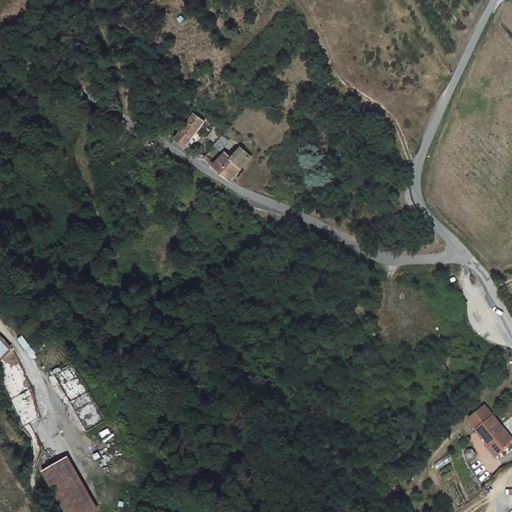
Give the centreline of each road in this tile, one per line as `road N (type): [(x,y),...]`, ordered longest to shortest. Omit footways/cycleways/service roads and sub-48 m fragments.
road 1 (unclassified): [(0,42),(128,113),(242,193),(390,260),(458,257)]
road 2 (unclassified): [(458,257),(421,207),(416,169),(494,0)]
road 3 (track): [(416,169),(393,120),(340,76),(298,0)]
